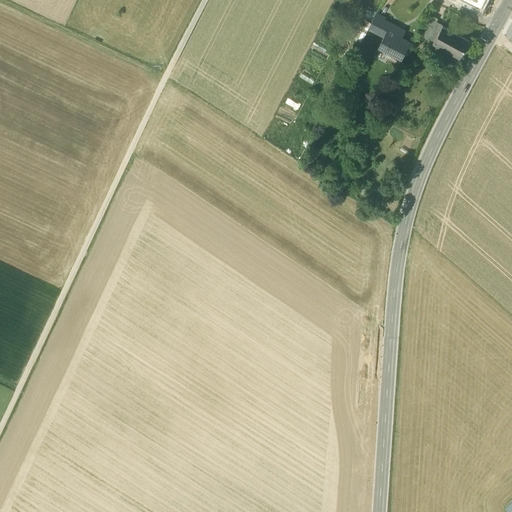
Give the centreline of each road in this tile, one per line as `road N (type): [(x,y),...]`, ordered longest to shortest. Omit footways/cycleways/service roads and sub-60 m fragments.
road 1 (secondary): [(379,511),(399,253),(418,178),(510,0)]
road 2 (track): [(0,429),(206,0)]
road 3 (track): [(0,1),(165,78),(404,234)]
